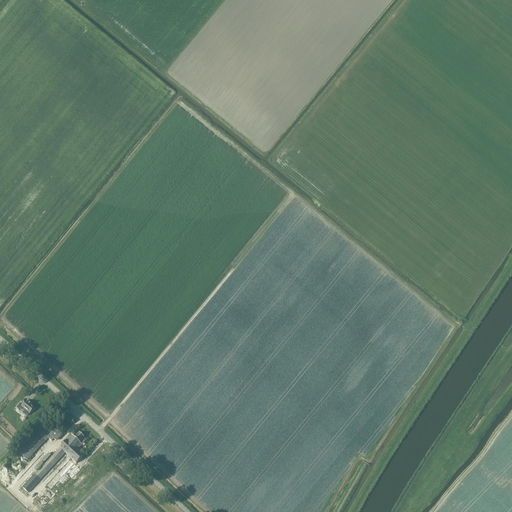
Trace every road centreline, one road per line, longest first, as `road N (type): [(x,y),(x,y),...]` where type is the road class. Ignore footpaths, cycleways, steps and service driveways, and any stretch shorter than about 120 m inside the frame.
road 1 (unclassified): [(186,511),(0,339)]
road 2 (track): [(232,269),(99,430)]
